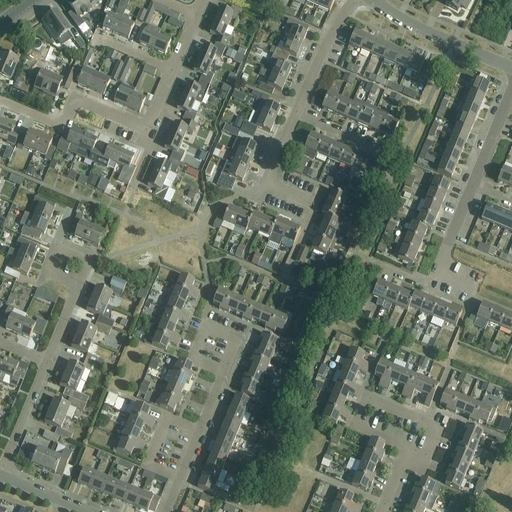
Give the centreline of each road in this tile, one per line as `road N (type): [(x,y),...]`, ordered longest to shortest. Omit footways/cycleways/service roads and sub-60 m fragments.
road 1 (residential): [(149,130),(75,99),(58,124),(0,102)]
road 2 (residential): [(511,68),(371,0)]
road 3 (residential): [(473,287),(437,272),(471,186)]
road 4 (residential): [(297,110),(358,0)]
road 5 (residential): [(181,479),(148,466),(167,417),(200,431)]
road 6 (residential): [(3,477),(50,363)]
